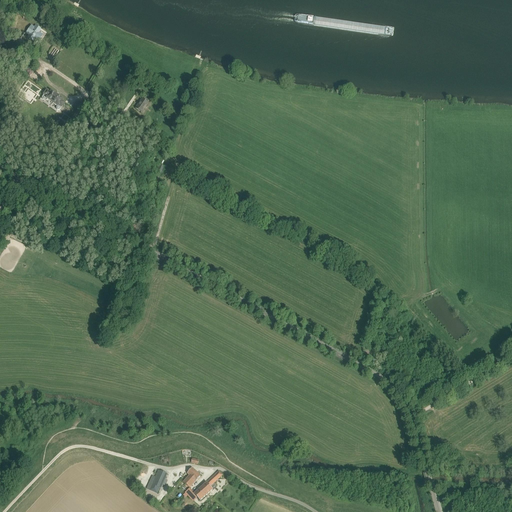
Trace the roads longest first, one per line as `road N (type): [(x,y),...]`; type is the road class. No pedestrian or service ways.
road 1 (tertiary): [(439,511),(411,417),(385,382),(127,238)]
road 2 (residential): [(0,69),(42,62),(121,117),(127,238)]
road 3 (track): [(192,465),(166,468),(75,445),(43,471)]
road 4 (tertiary): [(127,238),(0,168)]
